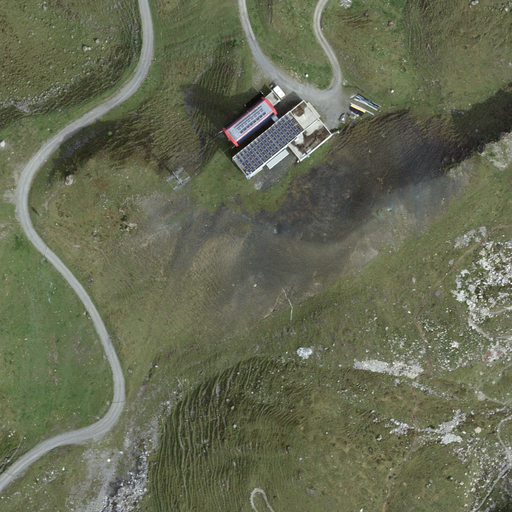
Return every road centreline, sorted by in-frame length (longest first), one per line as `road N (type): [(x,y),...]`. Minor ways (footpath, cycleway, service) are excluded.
road 1 (track): [(141,0),(141,69),(29,168),(20,203),(28,229),(101,330),(121,383),(117,408),(0,481)]
road 2 (track): [(242,0),(242,22),(287,89),(320,100),(337,87),(333,56),(317,35),(324,0)]
